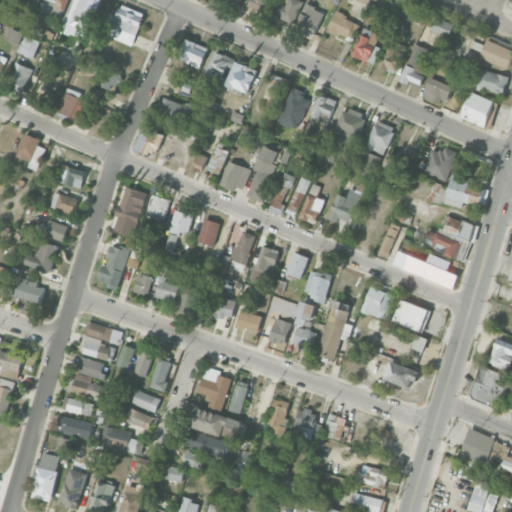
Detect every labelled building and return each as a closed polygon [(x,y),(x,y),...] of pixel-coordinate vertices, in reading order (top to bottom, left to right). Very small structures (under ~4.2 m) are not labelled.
[(58,0),(60,0),(58,6),(66,9),(69,0),(58,0)] [(72,0),(64,22),(68,23),(65,32),(86,40),(101,0),(72,0)] [(249,0),(247,7),(266,15),(272,0),(249,0)] [(303,1),(300,0),(286,0),(279,17),(293,23),(303,1)] [(295,31),(315,37),(323,10),(303,3),(295,31)] [(145,12),(121,5),(118,15),(110,12),(107,23),(112,25),(109,37),(135,45),(145,12)] [(335,11),(327,29),(348,38),(356,21),(335,11)] [(431,29),(449,37),(454,24),(436,16),(431,29)] [(6,39),(18,44),(23,32),(11,27),(6,39)] [(351,54),(373,64),(381,48),(376,45),(380,35),(364,27),(351,54)] [(39,40),(25,35),(20,52),(34,57),(39,40)] [(209,47),(187,39),(179,59),(201,67),(209,47)] [(479,58),(508,69),(511,58),(511,49),(486,39),(479,58)] [(401,81),(421,88),(434,50),(414,44),(401,81)] [(379,65),(395,73),(400,61),(393,58),(397,49),(387,45),(379,65)] [(220,84),(227,67),(231,69),(236,58),(215,50),(204,77),(220,84)] [(459,80),(465,63),(443,56),(437,72),(459,80)] [(225,86),(247,96),(258,70),(236,61),(225,86)] [(23,92),(33,69),(17,62),(6,85),(23,92)] [(90,71),(101,76),(105,66),(94,62),(90,71)] [(123,73),(107,68),(101,86),(117,91),(123,73)] [(472,88),(505,94),(509,74),(475,68),(472,88)] [(287,79),(274,73),(264,95),(278,101),(287,79)] [(455,86),(432,76),(423,95),(446,105),(455,86)] [(288,100),(301,104),(308,84),(295,79),(288,100)] [(82,91),(65,88),(59,113),(83,119),(88,100),(81,99),(82,91)] [(494,99),(470,92),(462,119),(487,126),(494,99)] [(337,100),(319,94),(310,117),(328,124),(337,100)] [(191,122),(195,106),(162,97),(157,113),(191,122)] [(366,116),(344,107),(335,131),(338,133),(332,146),(331,146),(326,159),(334,162),(341,142),(354,147),(366,116)] [(232,120),(241,123),(244,115),(235,111),(232,120)] [(385,155),(396,128),(377,120),(366,146),(385,155)] [(155,144),(160,146),(165,133),(143,125),(134,148),(151,155),(155,144)] [(39,146),(41,138),(24,133),(18,157),(30,160),(28,167),(39,170),(45,147),(39,146)] [(309,143),(307,151),(323,156),(325,148),(309,143)] [(254,168),(258,170),(247,195),(262,201),(278,165),(274,163),(279,150),(264,144),(254,168)] [(458,152),(445,146),(443,152),(432,148),(423,171),(448,181),(458,152)] [(281,161),(287,163),(291,149),(286,147),(281,161)] [(207,169),(219,174),(228,154),(215,149),(207,169)] [(375,177),(382,156),(360,149),(353,170),(375,177)] [(201,173),(209,156),(196,151),(189,168),(201,173)] [(221,183),(243,192),(252,169),(230,161),(221,183)] [(87,171),(63,164),(58,180),(82,188),(87,171)] [(295,176),(285,171),(271,204),(281,208),(295,176)] [(309,179),(299,176),(288,213),(297,216),(309,179)] [(338,193),(328,219),(337,222),(339,218),(352,222),(367,180),(360,178),(356,190),(350,188),(347,196),(338,193)] [(479,205),(483,186),(451,179),(450,186),(436,183),(432,200),(463,207),(464,202),(479,205)] [(316,222),(325,200),(317,197),(321,186),(312,183),(300,216),(316,222)] [(148,193),(126,186),(117,216),(119,216),(115,230),(135,236),(148,193)] [(50,206),(74,214),(79,199),(55,191),(50,206)] [(171,200),(153,194),(147,215),(165,220),(171,200)] [(393,217),(409,225),(413,217),(397,208),(393,217)] [(170,230),(188,235),(195,215),(176,209),(170,230)] [(475,226),(446,214),(438,233),(428,229),(424,240),(437,245),(435,250),(461,261),(475,226)] [(214,245),(221,223),(205,218),(198,240),(214,245)] [(48,227),(40,225),(38,234),(65,240),(69,225),(50,220),(48,227)] [(389,254),(401,226),(391,222),(379,251),(389,254)] [(256,235),(242,230),(232,260),(247,264),(256,235)] [(178,235),(170,233),(164,251),(173,254),(178,235)] [(59,246),(40,240),(35,255),(28,253),(24,263),(50,272),(59,246)] [(130,249),(110,244),(100,280),(107,282),(106,287),(119,290),(130,249)] [(271,284),(280,250),(261,245),(252,279),(271,284)] [(301,278),(310,257),(295,251),(286,272),(301,278)] [(219,272),(225,273),(228,262),(222,260),(219,272)] [(0,290),(4,292),(11,269),(0,265),(0,290)] [(333,275),(311,268),(303,294),(325,301),(333,275)] [(134,293),(148,297),(153,277),(139,273),(134,293)] [(16,297),(43,302),(45,287),(36,286),(37,281),(19,277),(16,297)] [(180,283),(160,279),(156,296),(176,301),(180,283)] [(192,288),(193,281),(186,279),(178,309),(194,313),(200,290),(192,288)] [(283,294),(286,281),(278,279),(274,291),(283,294)] [(396,296),(371,286),(362,311),(387,320),(396,296)] [(232,318),(237,299),(218,293),(212,313),(232,318)] [(341,339),(349,341),(353,325),(346,323),(351,304),(333,299),(318,355),(335,360),(341,339)] [(394,321),(424,330),(430,308),(400,300),(394,321)] [(312,320),(316,305),(300,301),(294,323),(302,325),(304,318),(312,320)] [(259,331),(262,313),(240,310),(237,327),(259,331)] [(291,322),(275,318),(269,339),(286,344),(291,322)] [(85,335),(121,341),(123,329),(87,323),(85,335)] [(317,331),(297,326),(293,345),(312,350),(317,331)] [(114,348),(101,344),(103,339),(85,334),(79,351),(110,361),(114,348)] [(424,351),(428,338),(417,335),(413,348),(424,351)] [(0,374),(19,379),(24,354),(0,349),(3,337),(0,336),(0,374)] [(488,361),(508,370),(511,362),(511,343),(498,338),(488,361)] [(116,365),(128,369),(136,348),(124,343),(116,365)] [(147,376),(154,351),(142,348),(135,372),(147,376)] [(105,362),(81,357),(77,373),(101,378),(105,362)] [(416,401),(418,391),(424,393),(429,371),(373,357),(371,364),(379,366),(376,380),(399,386),(397,396),(416,401)] [(151,387),(164,391),(172,361),(159,358),(151,387)] [(497,407),(510,377),(479,364),(467,394),(497,407)] [(232,378),(221,375),(222,370),(206,366),(199,392),(212,396),(209,407),(223,410),(232,378)] [(72,393),(99,398),(102,384),(91,382),(92,376),(76,373),(72,393)] [(1,385),(0,384),(0,413),(8,415),(16,381),(2,378),(1,385)] [(250,383),(237,380),(229,410),(241,413),(250,383)] [(161,397),(137,390),(133,404),(157,411),(161,397)] [(94,403),(65,396),(62,409),(91,415),(94,403)] [(290,403),(276,398),(267,428),(281,432),(290,403)] [(243,421),(196,406),(190,426),(237,440),(243,421)] [(149,428),(153,416),(131,408),(127,421),(149,428)] [(298,408),(294,435),(313,439),(318,411),(298,408)] [(340,440),(347,418),(330,413),(323,435),(340,440)] [(80,434),(83,420),(65,416),(62,430),(80,434)] [(132,431),(105,425),(102,438),(110,440),(108,446),(141,454),(144,441),(130,438),(132,431)] [(391,444),(394,430),(376,426),(373,441),(391,444)] [(511,456),(506,455),(510,443),(469,430),(460,458),(479,464),(481,458),(502,465),(501,470),(511,473),(511,456)] [(207,452),(228,458),(232,442),(211,436),(207,452)] [(205,454),(185,451),(183,465),(203,468),(205,454)] [(61,456),(42,452),(33,497),(52,501),(61,456)] [(154,471),(155,459),(137,458),(135,469),(154,471)] [(389,471),(362,463),(357,480),(384,488),(389,471)] [(163,478),(182,482),(185,468),(165,464),(163,478)] [(88,473),(69,468),(59,504),(77,510),(88,473)] [(89,507),(102,511),(105,511),(115,485),(99,480),(89,507)] [(140,511),(139,511),(144,487),(126,483),(120,511),(140,511)] [(469,508),(480,511),(493,511),(499,493),(475,487),(469,508)] [(380,511),(382,497),(354,493),(351,510),(368,511),(380,511)] [(194,511),(197,503),(182,499),(178,511),(194,511)] [(345,511),(307,502),(304,511),(345,511)]
